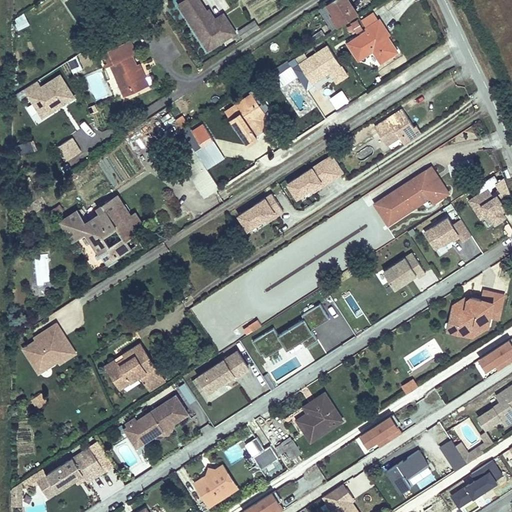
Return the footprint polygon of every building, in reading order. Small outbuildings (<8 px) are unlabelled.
[(235,31),(225,16),(217,22),(214,18),(208,9),(205,10),(198,0),(182,0),(177,4),(189,22),(193,19),(202,32),(205,30),(210,38),(219,32),(224,39),(235,31)] [(350,0),(330,0),(328,1),(342,22),(359,12),(350,0)] [(382,25),(388,22),(383,12),(369,20),(371,23),(352,34),(361,50),(375,42),(382,54),(399,44),(390,29),(385,32),(382,25)] [(17,30),(30,24),(25,13),(12,18),(17,30)] [(217,22),(225,16),(223,13),(214,18),(217,22)] [(208,49),(224,39),(219,32),(210,38),(205,30),(202,32),(193,19),(189,22),(208,49)] [(259,25),(255,19),(251,22),(255,28),(259,25)] [(243,36),(255,28),(251,22),(239,30),(243,36)] [(392,28),(388,22),(382,25),(385,32),(390,29),(392,28)] [(132,42),(103,54),(107,66),(112,65),(125,96),(146,86),(143,78),(141,79),(136,67),(138,66),(134,55),(137,54),(132,42)] [(310,84),(329,74),(334,83),(347,77),(328,42),(297,59),(310,84)] [(300,70),(295,74),(307,87),(312,83),(300,70)] [(60,74),(41,86),(38,82),(25,91),(27,95),(43,119),(75,99),(60,74)] [(272,122),(253,92),(228,108),(250,142),(259,136),(257,132),(272,122)] [(374,124),(378,129),(405,111),(401,106),(374,124)] [(405,111),(378,129),(386,143),(399,134),(403,141),(420,129),(416,123),(413,124),(405,111)] [(206,120),(195,127),(205,142),(216,135),(206,120)] [(130,142),(135,152),(151,145),(146,134),(130,142)] [(56,145),(63,161),(81,153),(73,137),(56,145)] [(220,185),(193,143),(179,153),(206,194),(220,185)] [(491,147),(480,154),(486,163),(496,157),(491,147)] [(70,166),(82,160),(79,154),(67,161),(70,166)] [(344,171),(333,154),(287,184),(298,201),(344,171)] [(431,163),(425,168),(442,194),(449,190),(431,163)] [(442,194),(425,168),(375,200),(388,220),(429,193),(434,200),(442,194)] [(498,183),(489,187),(493,195),(502,191),(498,183)] [(505,209),(495,194),(492,196),(486,188),(467,200),(479,218),(486,214),(493,224),(503,217),(500,212),(505,209)] [(283,210),(272,193),(239,215),(250,232),(283,210)] [(125,218),(130,214),(118,195),(100,207),(103,212),(84,223),(76,211),(64,220),(76,240),(89,231),(102,251),(98,253),(101,259),(106,256),(110,262),(132,247),(128,240),(136,235),(125,218)] [(135,211),(130,214),(125,218),(136,235),(146,228),(135,211)] [(470,235),(460,219),(451,225),(446,217),(423,233),(434,250),(451,239),(452,241),(459,237),(462,241),(470,235)] [(394,288),(416,274),(418,277),(425,272),(412,253),(383,272),(394,288)] [(484,292),(482,300),(493,302),(490,317),(499,319),(504,296),(484,292)] [(453,307),(451,323),(458,324),(457,334),(473,337),(475,325),(488,327),(490,317),(493,302),(482,300),(471,298),(466,301),(465,309),(453,307)] [(265,357),(284,345),(287,350),(302,340),(306,347),(318,339),(311,329),(309,325),(313,322),(316,327),(329,318),(320,304),(301,315),(303,319),(277,335),(273,328),(252,341),(261,354),(263,353),(265,357)] [(257,318),(247,325),(252,332),(262,325),(257,318)] [(458,324),(451,323),(449,332),(457,334),(458,324)] [(75,353),(56,324),(42,332),(44,335),(23,349),(33,364),(43,357),(49,366),(57,361),(59,364),(75,353)] [(501,368),(511,360),(511,338),(511,337),(482,356),(489,367),(497,361),(501,368)] [(151,387),(165,378),(143,344),(126,355),(130,361),(122,365),(119,360),(109,366),(123,388),(142,375),(146,380),(151,387)] [(412,368),(433,357),(426,344),(405,355),(412,368)] [(235,376),(248,368),(237,350),(198,376),(208,392),(234,375),(235,376)] [(263,377),(271,389),(276,386),(268,374),(263,377)] [(400,385),(406,394),(418,386),(413,377),(400,385)] [(166,381),(165,378),(151,387),(152,390),(166,381)] [(188,404),(196,399),(185,381),(178,385),(188,404)] [(503,415),(507,422),(511,419),(511,386),(510,384),(496,393),(500,400),(479,414),(487,425),(503,415)] [(36,409),(48,401),(41,391),(30,399),(36,409)] [(321,406),(310,414),(300,421),(312,441),(344,420),(326,393),(317,399),(321,406)] [(176,424),(190,415),(177,395),(136,422),(135,420),(130,423),(131,426),(129,427),(137,440),(146,435),(158,436),(164,432),(162,429),(168,425),(170,428),(176,424)] [(306,407),(310,414),(321,406),(317,399),(306,407)] [(403,422),(396,412),(393,414),(400,424),(403,422)] [(383,445),(404,431),(400,424),(393,414),(364,433),(371,444),(379,438),(383,445)] [(171,436),(176,424),(170,428),(168,425),(162,429),(164,432),(158,436),(171,436)] [(137,450),(158,436),(146,435),(137,440),(129,427),(125,430),(137,450)] [(495,443),(487,430),(481,434),(485,441),(480,445),(484,450),(495,443)] [(277,456),(286,450),(292,459),(302,452),(294,440),(293,441),(290,436),(283,441),(284,443),(282,444),(273,450),(277,456)] [(260,469),(272,461),(278,457),(277,456),(273,450),(270,445),(264,449),(257,437),(245,445),(252,457),(260,469)] [(462,441),(454,446),(458,452),(448,458),(455,469),(484,450),(480,445),(479,444),(468,451),(462,441)] [(77,481),(86,475),(89,480),(90,482),(107,472),(91,447),(48,475),(59,492),(77,481)] [(420,449),(385,467),(398,491),(433,473),(420,449)] [(497,476),(504,472),(494,456),(473,470),(477,476),(459,488),(467,499),(499,478),(497,476)] [(224,465),(218,469),(212,468),(211,473),(197,483),(209,502),(233,486),(239,482),(226,463),(224,465)] [(301,491),(326,482),(322,470),(296,480),(301,491)] [(59,492),(48,475),(38,481),(49,498),(59,492)] [(89,480),(86,475),(77,481),(80,485),(89,480)] [(348,477),(344,480),(348,487),(352,484),(348,477)] [(327,491),(339,508),(356,497),(355,495),(358,493),(352,484),(348,487),(344,480),(327,491)] [(22,494),(22,483),(14,488),(14,494),(22,494)] [(467,499),(459,488),(453,492),(461,503),(467,499)] [(285,499),(278,489),(275,491),(282,501),(285,499)] [(282,501),(275,491),(246,510),(247,511),(280,511),(286,508),(282,501)] [(22,494),(14,494),(14,504),(22,504),(22,494)] [(366,511),(356,497),(339,508),(341,511),(366,511)]
